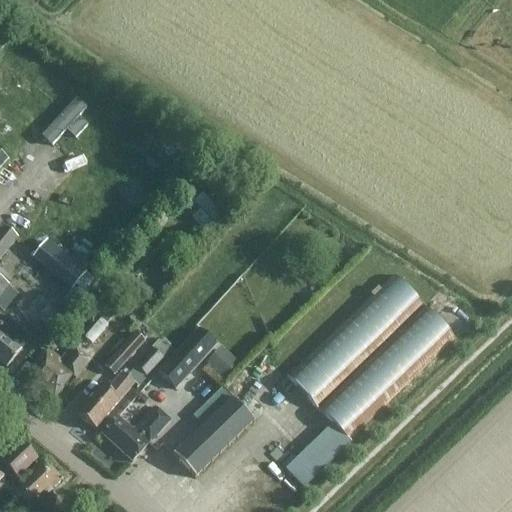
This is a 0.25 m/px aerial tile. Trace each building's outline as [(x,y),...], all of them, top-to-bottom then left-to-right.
[(0,170),(8,161),(0,153),(0,170)] [(208,196),(201,204),(224,225),(231,217),(208,196)] [(0,230),(0,260),(17,239),(3,227),(0,230)] [(31,259),(71,292),(86,274),(46,241),(31,259)] [(23,272),(37,282),(45,271),(31,261),(23,272)] [(287,378),(333,426),(348,443),(454,340),(393,276),(287,378)] [(0,297),(8,287),(0,280),(0,362),(7,368),(30,340),(0,315),(0,297)] [(117,310),(96,293),(83,309),(97,320),(98,318),(106,324),(117,310)] [(108,326),(98,318),(83,336),(92,344),(108,326)] [(156,375),(175,392),(216,346),(198,329),(156,375)] [(102,368),(114,378),(145,344),(134,334),(102,368)] [(72,377),(76,380),(98,352),(83,339),(68,358),(65,356),(61,361),(48,351),(35,366),(36,369),(28,379),(54,400),(72,377)] [(171,351),(159,340),(151,349),(150,349),(133,367),(147,379),(163,361),(163,360),(171,351)] [(238,364),(220,348),(206,365),(212,371),(223,380),(238,364)] [(134,384),(122,374),(107,392),(101,387),(77,416),(95,431),(134,384)] [(255,423),(232,399),(173,456),(195,480),(255,423)] [(102,436),(132,464),(150,444),(170,422),(155,408),(135,430),(134,429),(131,432),(118,419),(102,436)] [(350,444),(348,443),(333,426),(286,471),(303,489),(350,444)] [(0,462),(17,480),(38,460),(15,437),(0,451),(0,462)] [(48,488),(51,491),(62,481),(43,460),(28,473),(31,477),(18,490),(32,504),(48,488)]
